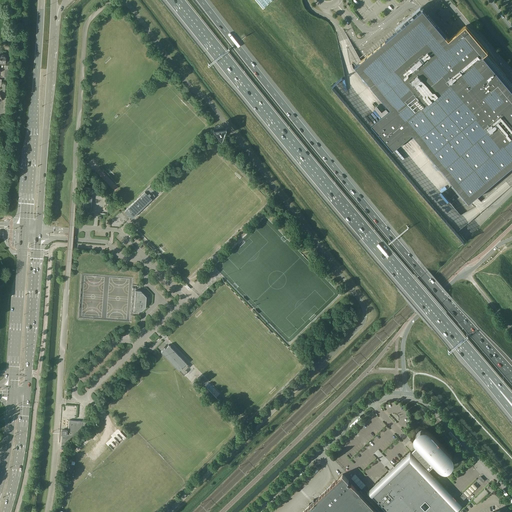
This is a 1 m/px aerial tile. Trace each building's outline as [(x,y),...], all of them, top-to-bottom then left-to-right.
[(363,59),(362,59),(361,61),(355,65),(355,66),(364,76),(374,88),(391,109),(389,110),(385,114),(372,125),(393,150),(412,134),(413,135),(422,146),(440,166),(446,174),(469,201),(511,164),(511,82),(486,52),(488,51),(466,25),(465,25),(464,26),(457,32),(449,39),(423,8),(422,9),(417,13),(416,14),(368,55),(367,55),(363,59)] [(6,55),(0,54),(0,56),(0,62),(5,63),(5,69),(9,70),(10,60),(6,60),(6,55)] [(125,211),(132,218),(152,199),(155,195),(152,192),(154,190),(150,186),(145,191),(125,211)] [(92,197),(84,196),(83,212),(91,213),(92,197)] [(141,290),(140,290),(135,290),(134,310),(141,311),(145,306),(146,296),(141,290)] [(186,363),(169,345),(165,348),(163,347),(162,349),(163,350),(161,352),(179,370),(184,375),(187,372),(187,371),(186,370),(189,366),(186,363)] [(66,431),(63,431),(63,434),(62,434),(61,445),(65,445),(89,422),(69,420),(68,429),(66,429),(66,431)] [(389,472),(389,471),(389,472),(384,477),(384,476),(384,477),(379,481),(378,482),(374,486),(373,487),(368,491),(368,492),(369,493),(387,511),(454,511),(460,507),(444,491),(445,489),(445,488),(440,484),(440,483),(435,478),(436,478),(435,478),(430,473),(431,473),(430,472),(430,473),(429,471),(436,464),(437,466),(438,466),(439,467),(440,468),(441,468),(442,468),(443,469),(444,469),(445,469),(446,468),(447,468),(448,467),(449,467),(449,466),(450,467),(450,466),(450,465),(451,465),(451,464),(452,464),(452,463),(452,462),(452,461),(453,461),(453,460),(452,460),(452,459),(452,458),(452,457),(451,456),(451,455),(450,454),(445,449),(440,444),(440,443),(435,439),(435,438),(430,433),(431,433),(430,433),(429,432),(428,431),(427,431),(426,431),(425,431),(424,431),(425,430),(424,430),(424,431),(423,431),(422,431),(421,431),(420,431),(419,432),(418,433),(417,433),(417,434),(417,435),(416,435),(416,436),(416,437),(415,438),(415,439),(415,440),(416,441),(416,442),(416,443),(417,444),(417,445),(418,445),(416,447),(413,445),(411,447),(413,450),(411,452),(410,452),(405,457),(404,457),(405,457),(400,462),(400,461),(399,462),(395,467),(394,466),(394,467),(390,471),(389,472)] [(378,511),(352,483),(351,484),(348,482),(349,481),(343,474),(315,500),(314,499),(309,504),(310,505),(302,511),(378,511)] [(362,489),(363,488),(365,486),(355,474),(351,478),(362,489)] [(477,504),(488,492),(485,489),(473,500),(477,504)] [(459,497),(463,501),(468,496),(464,492),(459,497)]
